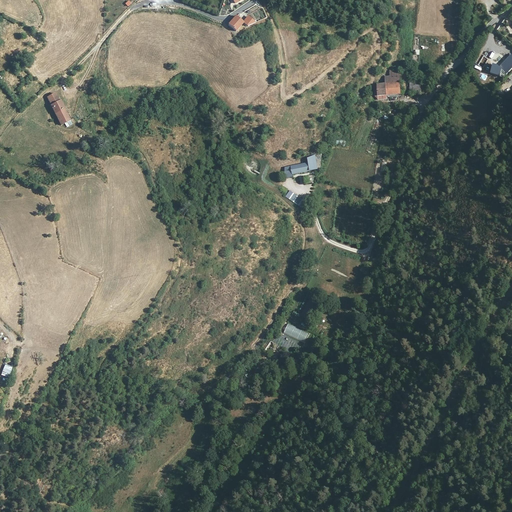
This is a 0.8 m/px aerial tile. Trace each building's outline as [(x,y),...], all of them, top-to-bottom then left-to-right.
[(235,18),(242,24),(243,22),(236,16),(235,18)] [(255,23),(249,18),(248,17),(243,22),(248,26),(255,23)] [(232,21),(229,24),(236,31),(242,24),(235,18),(233,20),(232,21)] [(499,67),(501,69),(506,74),(511,68),(511,55),(499,67)] [(506,74),(501,69),(497,72),(498,74),(495,77),(500,81),(506,74)] [(387,95),(394,95),(401,94),(399,70),(390,71),(391,78),(391,84),(387,84),(377,84),(377,89),(374,89),(375,95),(378,95),(378,96),(387,95)] [(500,89),(495,93),(497,96),(496,97),(499,101),(505,96),(502,91),(500,89)] [(56,93),(48,96),(47,97),(61,124),(70,120),(57,96),(56,93)] [(371,153),(375,142),(370,140),(366,151),(371,153)] [(291,167),(292,174),(310,172),(308,163),(291,166),(291,167)] [(290,190),(285,197),(302,208),(306,201),(290,190)] [(284,335),(305,342),(309,332),(287,325),(284,335)] [(270,351),(275,343),(271,340),(265,348),(270,351)] [(272,357),(277,361),(284,354),(279,350),(272,357)] [(4,365),(2,376),(10,378),(12,367),(4,365)]
